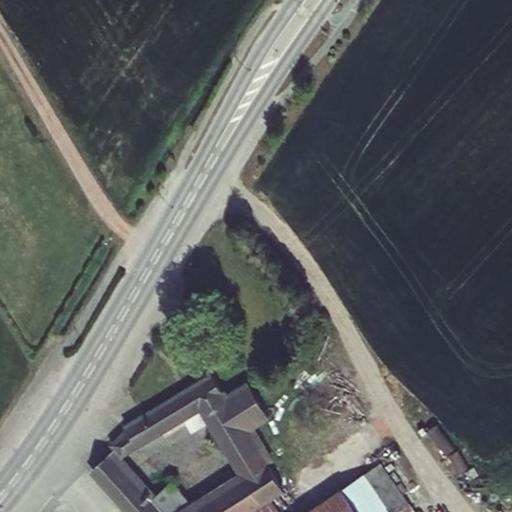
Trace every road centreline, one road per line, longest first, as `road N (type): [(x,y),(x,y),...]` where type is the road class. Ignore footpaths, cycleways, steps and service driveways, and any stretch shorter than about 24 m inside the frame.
road 1 (secondary): [(0,501),(65,410),(311,0)]
road 2 (unknown): [(146,275),(0,28)]
